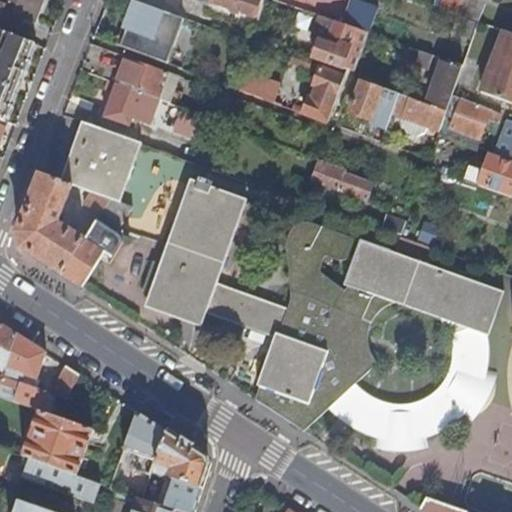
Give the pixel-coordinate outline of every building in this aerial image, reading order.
[(32,20),(40,0),(0,0),(0,30),(14,36),(19,23),(22,16),(32,20)] [(46,0),(40,0),(32,20),(22,16),(19,23),(36,29),(46,0)] [(194,0),(208,5),(209,2),(252,17),(259,0),(194,0)] [(353,0),(351,0),(343,24),(357,29),(368,33),(377,8),(353,0)] [(131,18),(120,48),(168,65),(185,20),(140,3),(134,19),(131,18)] [(348,69),(354,72),(369,33),(368,33),(357,29),(355,31),(335,24),(335,21),(320,16),(311,40),(319,43),(313,58),(347,70),(348,69)] [(0,119),(6,122),(37,45),(14,36),(0,30),(0,119)] [(511,34),(504,31),(482,92),(511,103),(511,34)] [(435,64),(438,57),(420,51),(416,63),(430,69),(432,63),(435,64)] [(126,57),(116,84),(158,99),(168,73),(126,57)] [(433,94),(429,106),(446,112),(451,101),(447,100),(458,69),(442,63),(431,93),(433,94)] [(308,101),(303,115),(328,124),(345,78),(320,69),(313,86),(316,87),(311,102),(308,101)] [(160,100),(167,103),(177,76),(168,73),(158,99),(160,100)] [(265,99),(270,88),(245,78),(240,90),(265,99)] [(391,115),(398,95),(363,82),(352,78),(352,79),(348,90),(358,94),(350,112),(370,120),(368,126),(385,132),(387,126),(391,115)] [(150,125),(160,100),(158,99),(116,84),(104,116),(129,126),(133,118),(150,125)] [(92,103),(71,94),(68,100),(90,109),(92,103)] [(398,95),(391,115),(405,120),(427,128),(439,132),(446,112),(429,106),(398,95)] [(500,114),(461,99),(451,128),(480,139),(487,120),(497,123),(500,114)] [(201,115),(170,104),(161,128),(191,140),(201,115)] [(427,128),(405,120),(403,126),(406,134),(416,137),(424,134),(427,128)] [(494,154),(506,159),(506,158),(511,159),(511,123),(507,121),(494,154)] [(111,200),(121,203),(143,144),(84,122),(61,181),(80,188),(92,193),(111,200)] [(489,153),(478,185),(511,197),(511,161),(506,159),(494,154),(489,153)] [(347,170),(318,159),(310,180),(366,200),(372,183),(345,173),(347,170)] [(61,181),(40,174),(30,201),(17,232),(20,240),(23,247),(63,273),(85,240),(58,223),(71,191),(78,193),(80,188),(61,181)] [(150,294),(145,308),(201,328),(206,314),(276,338),(256,398),(285,417),(304,431),(328,408),(339,420),(353,428),(365,435),(375,438),(381,439),(379,449),(389,451),(399,452),(414,450),(413,440),(433,434),(440,431),(458,418),(469,405),(476,412),(482,404),(487,397),(490,390),(481,386),(484,377),(487,357),(487,348),(485,335),(487,335),(502,292),(311,225),(305,224),(299,225),(293,227),(288,232),(286,238),(285,245),(289,285),(289,305),(287,309),(217,285),(246,201),(211,189),(212,185),(198,180),(197,184),(190,181),(160,265),(153,262),(142,291),(150,294)] [(84,205),(101,216),(111,200),(92,193),(84,205)] [(101,216),(98,220),(117,233),(134,208),(121,203),(111,200),(101,216)] [(400,232),(405,221),(387,214),(382,225),(400,232)] [(85,240),(63,273),(70,277),(80,284),(83,286),(117,233),(98,220),(85,240)] [(0,378),(1,379),(2,377),(17,334),(0,323),(0,378)] [(24,375),(37,379),(46,353),(17,334),(2,377),(21,383),(24,375)] [(67,399),(80,375),(67,366),(52,394),(56,395),(67,399)] [(34,388),(37,379),(24,375),(21,383),(34,388)] [(52,394),(34,388),(21,383),(2,377),(1,379),(0,382),(0,385),(17,391),(13,402),(39,411),(48,415),(56,395),(52,394)] [(76,475),(92,429),(48,415),(39,411),(22,455),(76,475)] [(167,431),(137,412),(123,449),(140,456),(135,473),(149,478),(152,471),(151,471),(167,431)] [(152,471),(171,478),(203,489),(205,483),(209,470),(204,455),(190,446),(167,431),(151,471),(152,471)] [(93,502),(99,483),(76,475),(22,455),(6,449),(4,454),(28,462),(23,476),(93,502)] [(203,489),(171,478),(162,505),(176,509),(183,511),(195,511),(200,499),(203,489)] [(142,498),(137,496),(131,511),(174,511),(176,509),(162,505),(142,498)] [(467,511),(426,497),(421,506),(430,511),(467,511)] [(52,511),(20,501),(15,511),(52,511)]
